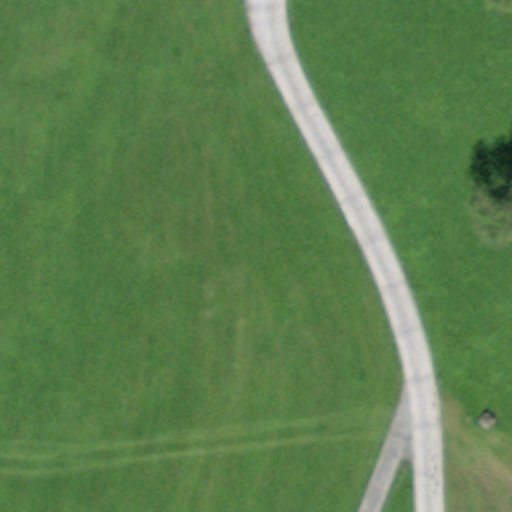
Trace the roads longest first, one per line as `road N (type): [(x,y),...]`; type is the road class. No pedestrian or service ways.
road 1 (unclassified): [(265,0),(270,41),(391,268),(422,393),(428,511)]
road 2 (track): [(422,393),(368,511)]
